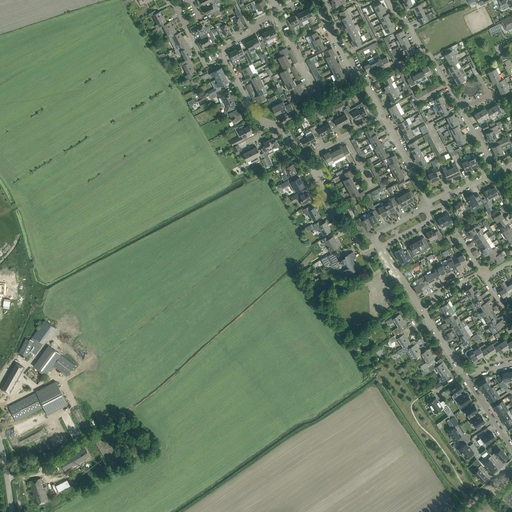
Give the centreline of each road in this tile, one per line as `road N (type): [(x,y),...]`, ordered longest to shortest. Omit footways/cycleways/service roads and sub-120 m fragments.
road 1 (residential): [(381,116),(313,0)]
road 2 (residential): [(463,110),(388,0)]
road 3 (residential): [(304,157),(364,250),(377,243)]
